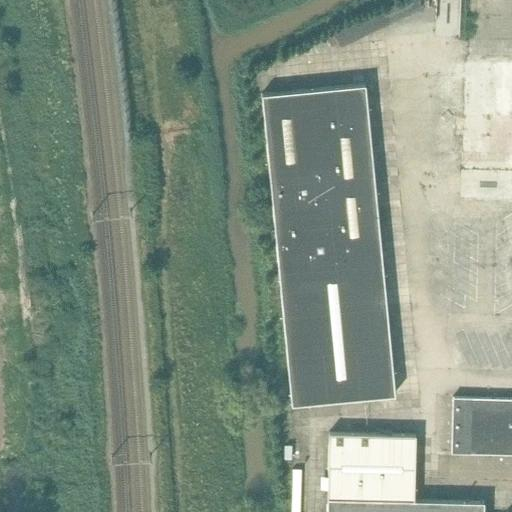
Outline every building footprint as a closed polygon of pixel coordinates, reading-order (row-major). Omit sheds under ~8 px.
[(420,12),(418,0),(409,0),(333,36),(339,49),(420,12)] [(511,62),(460,61),(457,171),(511,171),(511,62)] [(261,93),(291,403),(394,393),(364,83),(261,93)] [(511,398),(453,397),(451,452),(511,453),(511,398)] [(481,511),(482,501),(413,499),(415,434),(328,432),(326,511),(481,511)]
